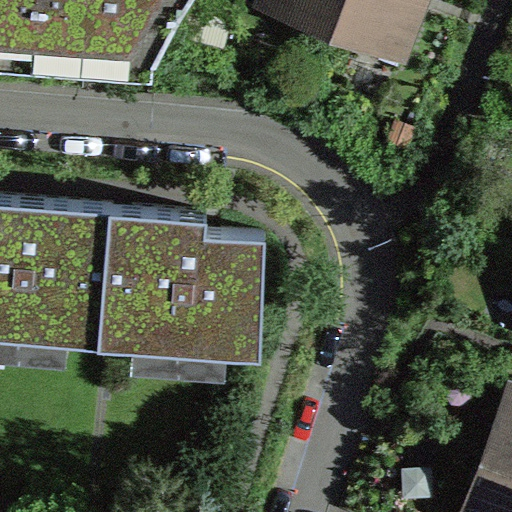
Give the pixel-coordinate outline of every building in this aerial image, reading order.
[(0,0),(0,38),(35,41),(38,0),(0,0)] [(153,51),(184,0),(38,0),(35,41),(89,46),(153,51)] [(332,25),(341,0),(264,0),(292,10),(332,25)] [(422,0),(341,0),(332,25),(348,31),(403,52),(422,0)] [(0,326),(101,335),(112,198),(0,188),(0,326)] [(205,221),(207,206),(127,200),(112,198),(101,335),(260,349),(265,227),(265,226),(205,221)] [(485,453),(511,462),(511,381),(496,424),(485,453)] [(511,511),(511,462),(485,453),(468,498),(463,511),(511,511)]
